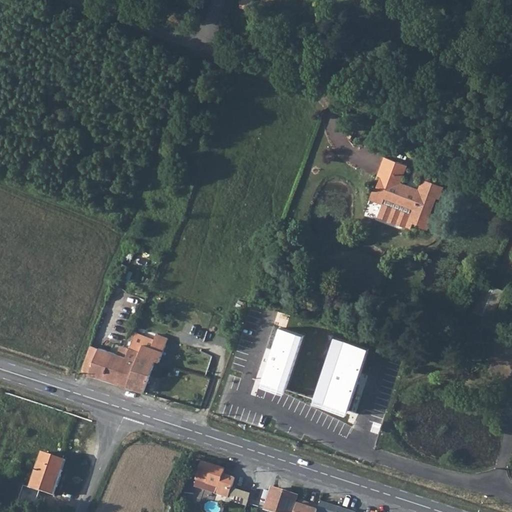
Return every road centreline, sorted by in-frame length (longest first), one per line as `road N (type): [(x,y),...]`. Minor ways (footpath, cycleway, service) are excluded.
road 1 (track): [(62,390),(196,46)]
road 2 (residential): [(201,47),(466,148),(511,175)]
road 3 (secondary): [(125,409),(438,511)]
road 4 (residential): [(67,0),(201,47)]
road 5 (secondary): [(0,370),(125,409)]
